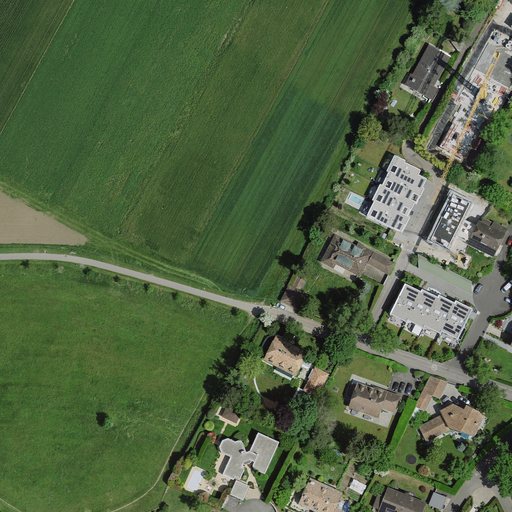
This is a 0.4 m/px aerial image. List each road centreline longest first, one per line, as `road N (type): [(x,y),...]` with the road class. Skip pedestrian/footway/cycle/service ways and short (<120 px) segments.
road 1 (track): [(266,313),(105,265),(0,256)]
road 2 (residential): [(363,346),(511,395)]
